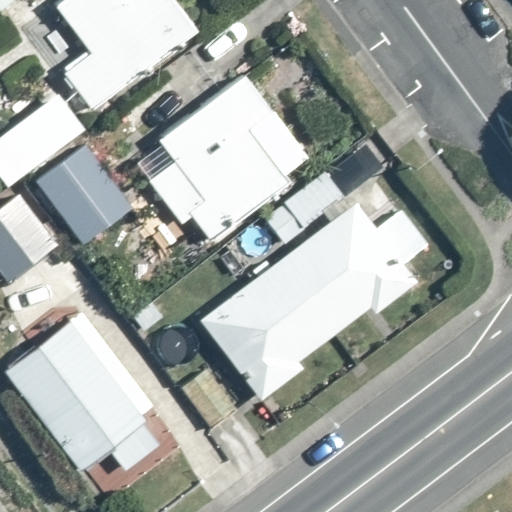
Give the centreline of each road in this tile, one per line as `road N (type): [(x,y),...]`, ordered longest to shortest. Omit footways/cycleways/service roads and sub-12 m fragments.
road 1 (secondary): [(321,511),(511,369)]
road 2 (residential): [(395,0),(511,156)]
